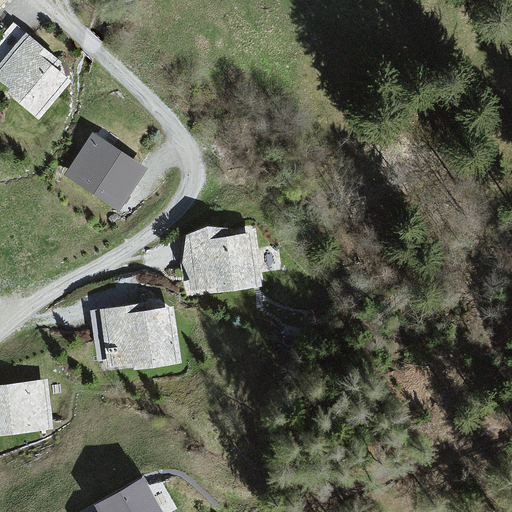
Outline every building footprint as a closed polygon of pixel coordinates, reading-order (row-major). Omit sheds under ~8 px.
[(73,76),(20,35),(0,61),(0,88),(40,119),(73,76)] [(145,168),(83,133),(52,189),(113,224),(145,168)] [(252,229),(176,241),(186,302),(262,290),(252,229)] [(170,301),(96,311),(105,373),(178,363),(170,301)] [(43,379),(0,385),(0,437),(50,430),(43,379)] [(91,511),(153,511),(136,480),(88,506),(91,511)]
